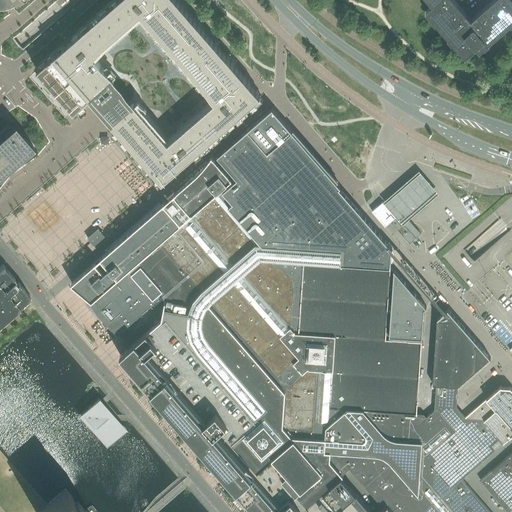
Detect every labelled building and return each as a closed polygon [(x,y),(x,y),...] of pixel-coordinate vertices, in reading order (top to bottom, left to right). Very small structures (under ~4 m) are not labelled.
[(116,0),(37,69),(73,111),(90,97),(92,99),(103,111),(111,121),(163,180),(261,94),(178,0),(116,0)] [(425,11),(465,56),(476,47),(480,51),(511,22),(511,1),(511,0),(492,0),(471,18),(455,0),(429,0),(433,4),(425,11)] [(20,53),(21,52),(23,50),(21,48),(16,41),(13,38),(11,41),(8,42),(7,44),(6,46),(4,48),(3,49),(2,52),(1,54),(0,56),(0,72),(0,73),(30,107),(0,132),(0,191),(63,265),(162,180),(90,97),(66,119),(26,72),(15,60),(16,58),(16,57),(17,56),(18,55),(19,54),(20,53)] [(359,210),(340,188),(341,187),(272,108),(218,155),(215,158),(232,178),(227,183),(214,194),(223,205),(225,207),(227,209),(238,222),(256,243),(296,245),(355,249),(337,229),(346,221),(350,217),(359,210)] [(208,164),(173,194),(191,214),(214,194),(227,183),(232,178),(215,158),(209,163),(208,164)] [(419,170),(383,201),(403,224),(439,192),(419,170)] [(256,243),(238,222),(227,209),(225,207),(223,205),(214,194),(191,214),(204,230),(215,242),(233,263),(256,243)] [(96,262),(75,280),(91,299),(89,301),(103,317),(118,335),(140,316),(155,302),(161,297),(165,293),(142,267),(137,261),(145,254),(152,248),(159,242),(164,248),(170,243),(164,236),(181,221),(165,202),(145,218),(135,228),(127,234),(120,241),(103,256),(96,262)] [(215,260),(206,249),(196,238),(181,221),(164,236),(170,243),(164,248),(173,258),(183,269),(192,280),(201,290),(202,290),(224,270),(215,260)] [(226,383),(197,350),(190,339),(190,338),(187,326),(187,325),(188,313),(188,312),(192,301),(193,300),(201,290),(192,280),(183,269),(173,258),(164,248),(159,242),(152,248),(145,254),(137,261),(142,267),(165,293),(161,297),(165,301),(161,319),(120,355),(218,467),(224,475),(256,511),(393,511),(387,505),(383,507),(377,511),(372,511),(351,487),(342,476),(341,475),(319,450),(282,447),(271,435),(257,419),(245,405),(226,383)] [(511,251),(462,295),(511,352),(511,251)] [(422,341),(386,339),(389,304),(389,296),(353,294),(314,291),(303,290),(301,290),(295,287),(285,276),(276,265),(275,265),(268,257),(260,257),(242,273),(252,285),(262,296),(275,312),(293,332),(325,368),(381,433),(383,435),(386,437),(389,439),(392,440),(397,441),(417,442),(433,428),(445,418),(453,411),(456,408),(456,400),(457,396),(457,391),(457,386),(463,381),(475,370),(476,354),(476,348),(475,346),(478,343),(445,308),(435,318),(433,351),(431,373),(431,384),(436,384),(434,402),(434,410),(424,419),(418,424),(412,424),(416,414),(422,341)] [(389,296),(391,266),(361,264),(321,261),(306,260),(268,257),(275,265),(276,265),(285,276),(295,287),(301,290),(303,290),(314,291),(353,294),(389,296)] [(0,293),(16,280),(3,264),(0,266),(0,293)] [(394,269),(394,270),(389,336),(422,338),(424,308),(427,306),(426,306),(409,286),(403,279),(402,278),(401,277),(394,269)] [(16,280),(0,293),(0,321),(30,295),(16,280)] [(365,433),(279,335),(255,306),(232,280),(210,299),(210,300),(204,307),(200,315),(200,325),(202,334),(208,342),(216,352),(235,374),(264,406),(283,428),(290,436),(309,438),(325,439),(362,441),(363,441),(364,440),(365,440),(366,439),(367,437),(367,436),(366,435),(365,434),(365,433)] [(420,457),(419,475),(439,499),(448,509),(450,511),(511,511),(511,389),(510,387),(499,386),(465,418),(420,457)] [(115,418),(99,399),(81,415),(107,445),(125,430),(115,418)] [(433,511),(429,507),(406,480),(396,468),(386,457),(385,457),(383,455),(382,455),(379,454),(375,453),(372,453),(369,453),(337,451),(323,450),(319,450),(341,475),(348,469),(375,498),(383,507),(387,505),(393,511),(433,511)] [(40,511),(47,506),(0,451),(0,507),(4,511),(40,511)] [(43,501),(38,506),(42,510),(43,511),(92,511),(89,508),(78,495),(77,496),(71,489),(73,488),(67,481),(43,501)]
